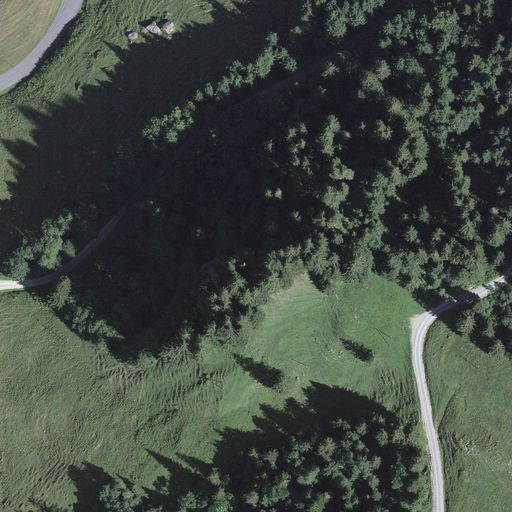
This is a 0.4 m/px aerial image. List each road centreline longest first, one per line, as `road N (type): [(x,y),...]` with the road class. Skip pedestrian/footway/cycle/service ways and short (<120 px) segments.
road 1 (track): [(0,285),(67,268),(197,136),(410,0)]
road 2 (track): [(511,269),(435,312),(417,334),(438,511)]
